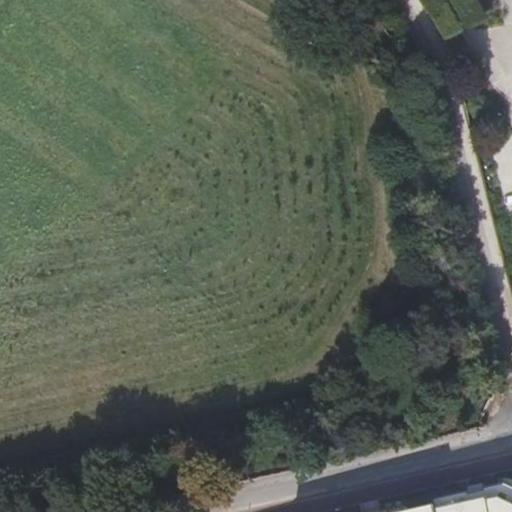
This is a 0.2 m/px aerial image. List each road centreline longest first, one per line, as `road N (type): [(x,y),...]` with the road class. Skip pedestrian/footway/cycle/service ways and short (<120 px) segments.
road 1 (residential): [(398,0),(418,35),(511,365)]
road 2 (unclassified): [(511,435),(188,511)]
